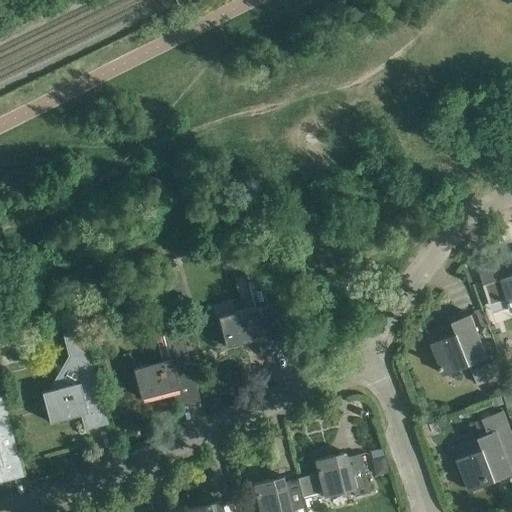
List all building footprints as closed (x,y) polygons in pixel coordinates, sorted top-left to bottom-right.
[(511,261),(479,272),(486,293),(506,287),(511,307),(511,261)] [(284,348),(279,328),(268,289),(259,279),(248,281),(254,307),(217,316),(225,346),(256,338),(260,354),(284,348)] [(185,308),(188,302),(187,296),(175,299),(178,310),(185,308)] [(427,331),(444,374),(470,364),(478,384),(500,375),(491,354),(487,356),(471,313),(427,331)] [(169,358),(159,361),(133,368),(140,398),(171,390),(175,405),(199,399),(181,328),(163,333),(169,358)] [(108,423),(102,404),(96,377),(85,337),(69,342),(75,366),(64,386),(41,392),(49,422),(80,414),(84,429),(108,423)] [(511,391),(503,394),(508,408),(511,407),(511,391)] [(0,481),(23,476),(2,395),(0,395),(0,481)] [(491,398),(494,405),(503,402),(501,395),(491,398)] [(511,433),(503,410),(476,420),(482,435),(453,446),(470,490),(511,473),(511,468),(505,452),(511,448),(511,433)] [(302,496),(303,496),(322,491),(323,496),(352,489),(354,496),(370,492),(360,453),(345,457),(344,452),(314,459),(317,472),(297,477),(302,496)] [(387,472),(383,456),(372,459),(376,475),(387,472)] [(297,477),(283,481),(282,476),(252,483),(255,497),(235,502),(238,511),(306,511),(303,496),(302,496),(297,477)] [(238,511),(235,502),(221,505),(220,500),(190,507),(191,511),(238,511)]
